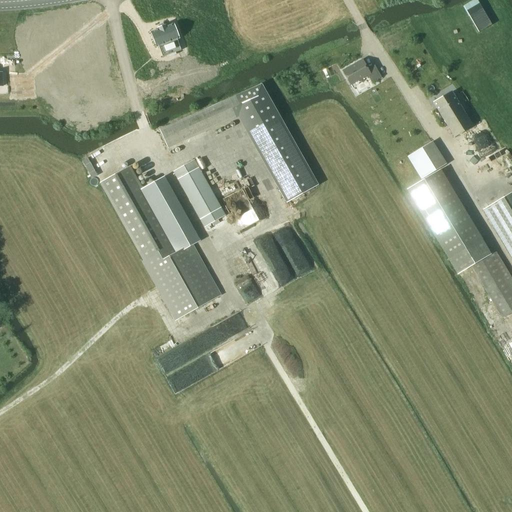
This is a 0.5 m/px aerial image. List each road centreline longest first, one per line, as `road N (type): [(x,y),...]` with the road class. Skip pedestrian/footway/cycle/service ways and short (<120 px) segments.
road 1 (track): [(366,511),(253,324)]
road 2 (track): [(150,297),(0,413)]
